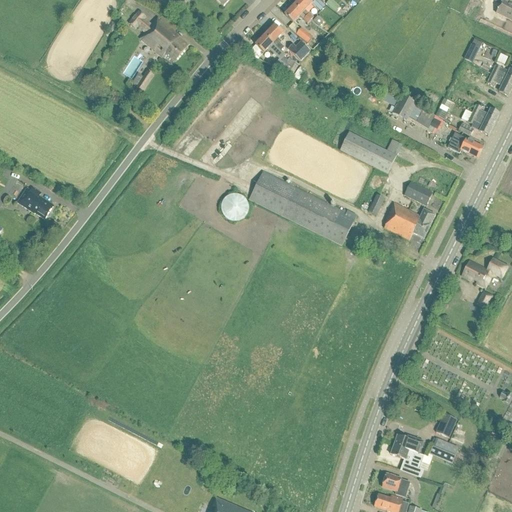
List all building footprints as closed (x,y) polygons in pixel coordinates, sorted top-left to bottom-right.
[(306,0),(300,0),(293,7),(309,23),(313,19),(305,11),(312,4),(306,0)] [(339,8),(330,0),(329,0),(325,5),(335,13),(339,8)] [(338,0),(336,4),(346,10),(349,4),(340,0),(338,0)] [(493,0),(492,1),(500,6),(496,15),(511,23),(511,5),(509,4),(510,0),(493,0)] [(288,29),(295,36),(307,46),(313,39),(301,29),(300,31),(293,24),(299,17),(307,25),(309,23),(293,7),(284,17),(292,25),(288,29)] [(129,25),(135,30),(137,29),(144,35),(140,41),(161,59),(162,59),(169,64),(173,60),(175,62),(188,46),(179,39),(176,40),(172,36),(174,34),(157,20),(152,26),(144,20),(145,18),(138,13),(129,25)] [(317,18),(312,22),(318,28),(323,23),(317,18)] [(113,23),(108,31),(113,33),(117,25),(113,23)] [(317,42),(322,37),(311,26),(305,32),(317,42)] [(284,49),(276,42),(283,35),(274,27),(264,37),(280,53),(281,52),(284,49)] [(277,56),(278,55),(278,56),(277,57),(281,61),(286,56),(281,52),(280,53),(264,37),(255,47),(263,55),(270,48),(277,56)] [(301,44),(290,54),(299,63),(310,52),(301,44)] [(463,60),(471,65),(472,65),(480,50),(471,46),(468,51),(463,60)] [(288,78),(289,75),(290,74),(293,75),(299,67),(295,65),(296,64),(291,61),(287,67),(282,64),(279,68),(275,66),(273,69),(288,78)] [(154,77),(151,75),(154,70),(150,67),(146,72),(145,72),(142,78),(138,76),(131,86),(143,95),(154,77)] [(495,67),(491,76),(511,86),(511,72),(509,71),(508,73),(495,67)] [(494,84),(501,88),(498,93),(507,98),(511,87),(511,86),(491,76),(487,85),(492,87),(494,84)] [(405,123),(406,122),(407,121),(408,118),(417,123),(415,126),(426,132),(430,126),(437,131),(441,124),(433,120),(434,118),(415,105),(401,97),(395,108),(391,115),(405,123)] [(333,150),(351,116),(316,98),(304,120),(316,126),(310,138),(333,150)] [(231,110),(228,108),(231,105),(226,100),(208,120),(215,126),(231,110)] [(441,106),(439,110),(447,115),(450,110),(441,106)] [(476,107),(470,118),(492,128),(498,115),(489,110),(487,115),(480,111),(481,109),(476,107)] [(471,129),(479,132),(478,133),(487,137),(492,128),(470,118),(467,124),(472,126),(471,129)] [(199,148),(216,130),(207,121),(190,139),(199,148)] [(447,135),(456,130),(451,122),(443,127),(447,135)] [(457,132),(467,137),(470,138),(474,131),(471,129),(461,124),(457,132)] [(391,142),(386,153),(348,134),(339,152),(387,176),(396,158),(401,147),(391,142)] [(451,141),(450,144),(447,150),(459,155),(461,152),(476,160),(482,149),(460,138),(455,135),(451,141)] [(262,174),(249,201),(341,247),(356,218),(346,213),(345,216),(262,174)] [(410,184),(403,197),(425,208),(432,195),(410,184)] [(26,190),(16,205),(34,216),(34,215),(44,222),(53,208),(38,198),(41,195),(33,189),(30,193),(26,190)] [(247,210),(247,209),(247,207),(247,206),(247,205),(247,204),(246,203),(246,202),(245,201),(244,200),(243,199),(243,198),(242,198),(241,197),(240,196),(237,196),(236,195),(235,195),(234,195),(233,195),(232,195),(230,196),(229,196),(228,196),(227,197),(226,198),(225,198),(224,199),(224,200),(223,201),(222,202),(222,203),(221,204),(221,205),(221,206),(220,207),(220,209),(220,210),(221,211),(221,212),(221,213),(222,214),(222,215),(223,216),(224,217),(224,218),(225,219),(226,220),(227,220),(228,221),(229,221),(230,222),(231,222),(234,222),(235,222),(236,222),(237,222),(238,221),(240,221),(241,220),(242,220),(243,219),(243,218),(244,217),(245,216),(246,215),(246,214),(247,213),(247,212),(247,211),(247,210)] [(368,214),(376,218),(384,201),(376,197),(368,214)] [(387,222),(383,230),(408,243),(412,235),(422,241),(430,226),(429,226),(434,217),(423,212),(419,219),(393,205),(385,221),(387,222)] [(469,263),(461,278),(470,283),(471,280),(477,283),(475,286),(485,291),(492,276),(501,281),(508,269),(493,261),(487,273),(469,263)] [(486,312),(493,298),(483,294),(475,306),(486,312)] [(502,394),(500,398),(504,401),(503,403),(508,406),(511,398),(511,397),(508,395),(507,397),(502,394)] [(443,416),(435,434),(449,440),(457,422),(443,416)] [(466,424),(463,438),(469,440),(472,426),(466,424)] [(412,439),(411,442),(396,437),(393,447),(419,457),(420,456),(424,443),(423,443),(412,439)] [(429,456),(452,465),(459,449),(436,439),(429,456)] [(390,457),(405,462),(401,473),(421,480),(423,472),(418,471),(422,464),(429,467),(432,461),(420,456),(419,457),(393,447),(390,457)] [(409,485),(400,482),(401,481),(394,479),(395,478),(387,475),(387,476),(386,476),(382,488),(396,493),(395,496),(404,500),(409,485)] [(418,492),(421,480),(414,479),(411,491),(418,492)] [(373,509),(384,511),(406,511),(409,505),(403,503),(403,501),(391,497),(390,500),(377,496),(373,509)] [(244,511),(216,500),(212,509),(216,510),(215,511),(244,511)]
